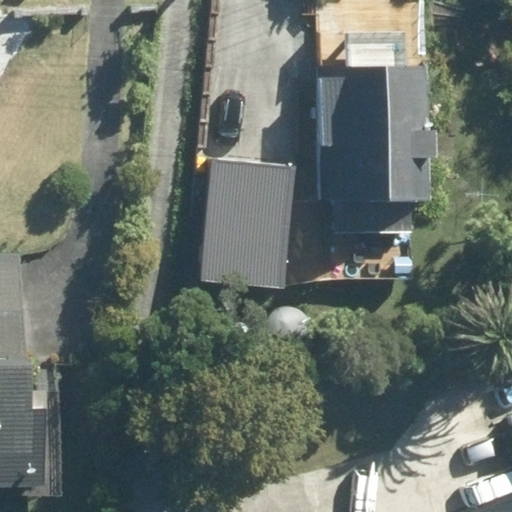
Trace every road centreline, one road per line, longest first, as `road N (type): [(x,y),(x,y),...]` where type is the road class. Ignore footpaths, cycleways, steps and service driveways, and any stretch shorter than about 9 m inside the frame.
road 1 (unknown): [(93,0),(159,511)]
road 2 (unknown): [(490,511),(504,472),(476,351)]
